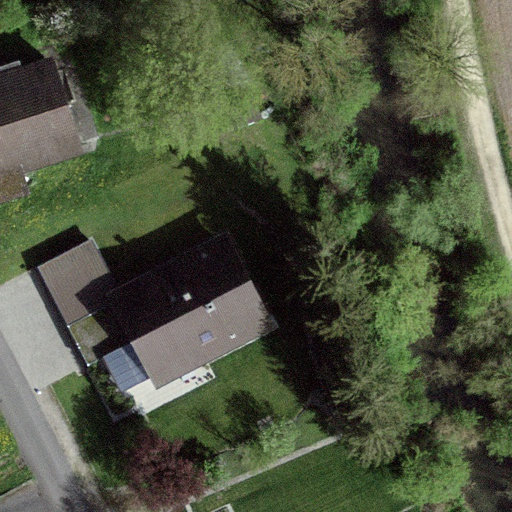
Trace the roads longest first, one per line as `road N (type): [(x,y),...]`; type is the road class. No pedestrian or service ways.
road 1 (track): [(461,0),(493,178),(511,235)]
road 2 (residential): [(64,511),(0,387)]
